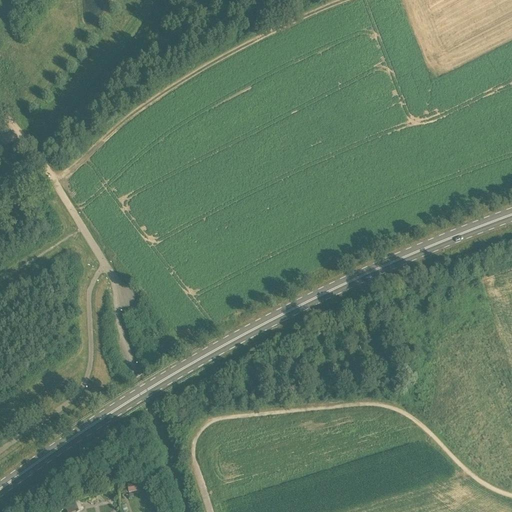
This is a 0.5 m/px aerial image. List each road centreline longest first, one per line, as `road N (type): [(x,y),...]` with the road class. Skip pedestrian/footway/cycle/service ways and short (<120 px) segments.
road 1 (primary): [(0,489),(240,334),(324,289),(511,213)]
road 2 (track): [(511,495),(479,481),(410,417),(385,405),(341,401),(216,417),(198,428)]
road 3 (track): [(335,0),(180,85),(56,184)]
road 4 (unclassified): [(116,309),(112,277),(0,110)]
